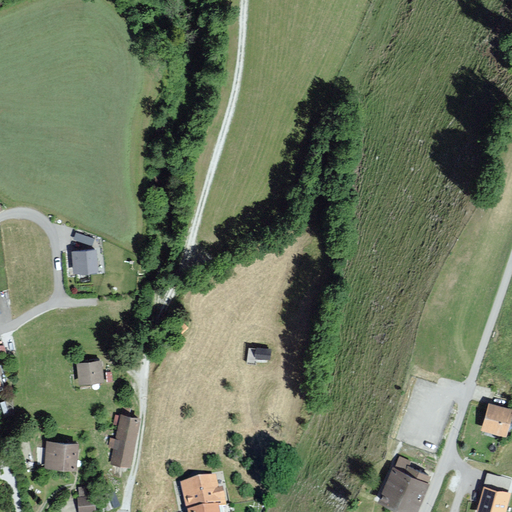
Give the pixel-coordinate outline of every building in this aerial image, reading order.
[(94,250),(73,252),(75,273),(96,272),(94,250)] [(271,348),(257,347),(256,357),(270,358),(271,348)] [(101,360),(77,363),(80,384),(104,381),(101,360)] [(511,414),(511,410),(489,404),(482,431),(505,438),(511,414)] [(140,418),(121,414),(111,464),(129,467),(140,418)] [(80,444),(47,441),(45,467),(78,470),(80,444)] [(395,465),(380,499),(410,511),(417,511),(431,483),(429,482),(432,475),(411,465),(412,462),(401,457),(397,466),(395,465)] [(216,478),(182,485),(187,511),(219,511),(219,509),(226,508),(223,490),(218,491),(216,478)] [(486,484),(477,511),(478,511),(504,511),(511,492),(486,484)] [(97,511),(94,486),(77,488),(79,511),(97,511)]
